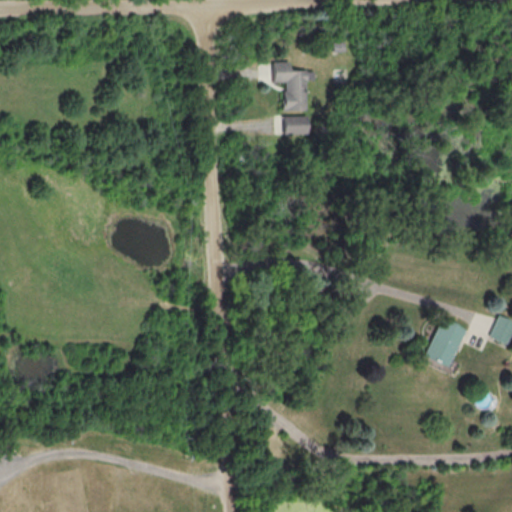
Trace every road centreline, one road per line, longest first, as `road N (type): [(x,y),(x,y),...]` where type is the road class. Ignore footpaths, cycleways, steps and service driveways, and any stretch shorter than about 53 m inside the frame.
road 1 (residential): [(205,4),(232,511)]
road 2 (residential): [(373,0),(0,9)]
